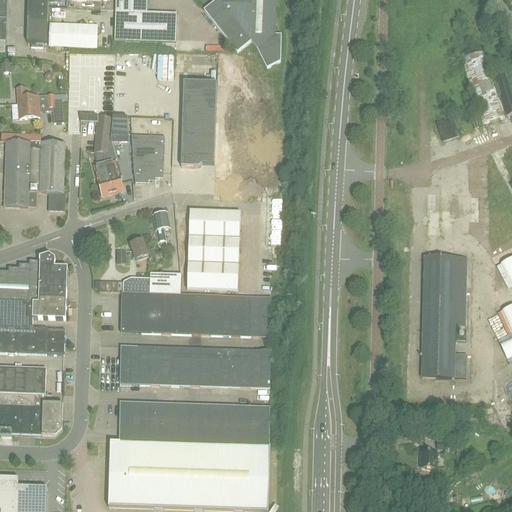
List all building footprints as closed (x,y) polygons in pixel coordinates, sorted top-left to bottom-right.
[(28,0),(27,44),(47,45),(48,0),(28,0)] [(67,0),(67,4),(85,5),(85,9),(101,10),(101,0),(110,1),(109,0),(67,0)] [(115,0),(115,14),(147,15),(147,14),(147,0),(115,0)] [(218,0),(219,0),(204,12),(237,54),(252,43),(257,50),(267,70),(281,63),(282,36),(276,36),(276,0),(218,0)] [(62,14),(61,6),(53,7),(54,15),(62,14)] [(177,15),(147,14),(147,15),(115,14),(114,42),(176,44),(177,15)] [(49,39),(61,38),(61,27),(49,27),(49,39)] [(504,119),(484,53),(459,60),(482,126),(504,119)] [(11,75),(10,65),(1,65),(2,75),(11,75)] [(47,74),(45,77),(46,80),(49,82),(52,81),(53,78),(53,75),(50,74),(47,74)] [(511,117),(511,98),(505,77),(495,81),(507,119),(511,117)] [(215,167),(218,86),(185,85),(182,169),(199,169),(202,166),(215,167)] [(26,89),(18,90),(19,106),(25,106),(25,110),(31,110),(31,108),(36,108),(36,106),(39,106),(39,105),(47,105),(46,97),(39,98),(27,99),(26,89)] [(25,106),(19,106),(20,120),(40,119),(40,112),(53,111),(54,125),(64,125),(63,104),(47,105),(39,105),(39,106),(36,106),(36,108),(31,108),(31,110),(25,110),(25,106)] [(113,121),(98,119),(95,154),(110,156),(113,121)] [(129,143),(128,120),(114,119),(112,142),(129,143)] [(459,138),(453,120),(437,125),(443,143),(459,138)] [(164,179),(165,138),(132,137),(136,185),(148,186),(148,183),(155,183),(155,179),(164,179)] [(6,159),(4,209),(28,210),(29,208),(36,209),(37,194),(40,194),(40,195),(49,195),(48,213),(65,213),(66,195),(64,195),(65,145),(33,144),(21,144),(7,143),(6,159)] [(236,155),(235,147),(216,148),(217,157),(236,155)] [(112,163),(105,165),(114,196),(124,193),(120,178),(122,177),(118,162),(112,163)] [(99,167),(95,168),(99,183),(103,199),(114,196),(105,165),(99,167)] [(218,201),(246,203),(247,187),(217,185),(217,194),(219,194),(218,201)] [(245,214),(190,212),(188,291),(242,293),(245,214)] [(153,218),(158,245),(166,243),(164,232),(171,230),(168,215),(153,218)] [(131,246),(136,262),(149,257),(143,242),(131,246)] [(126,252),(117,253),(117,261),(126,261),(126,252)] [(155,252),(149,255),(151,261),(158,259),(155,252)] [(0,355),(64,358),(65,337),(62,337),(62,332),(32,331),(33,321),(66,322),(67,278),(68,269),(64,269),(58,269),(55,269),(55,261),(49,256),(41,259),(40,259),(40,263),(30,263),(30,267),(19,266),(19,270),(9,270),(9,274),(0,273),(0,355)] [(425,259),(422,380),(454,380),(466,380),(467,357),(454,357),(454,344),(466,345),(467,334),(455,334),(455,328),(464,328),(466,260),(425,259)] [(151,276),(151,281),(150,296),(170,296),(171,276),(151,276)] [(131,295),(150,296),(151,281),(132,280),(131,295)] [(124,284),(100,284),(100,295),(102,295),(122,295),(124,295),(124,284)] [(150,296),(131,295),(124,295),(122,295),(122,335),(272,339),(273,299),(170,296),(150,296)] [(121,387),(271,391),(272,353),(121,349),(121,387)] [(0,368),(0,394),(46,396),(47,370),(0,368)] [(46,396),(0,394),(0,434),(1,435),(1,439),(12,439),(12,435),(19,435),(34,436),(42,436),(42,437),(54,437),(62,430),(62,427),(63,405),(43,404),(43,402),(45,402),(46,396)] [(270,449),(270,424),(271,409),(121,404),(120,444),(111,444),(109,509),(210,511),(269,511),(271,449),(270,449)] [(448,444),(437,443),(437,452),(448,452),(448,444)] [(436,470),(437,470),(437,453),(420,453),(420,470),(436,470)] [(436,470),(436,479),(444,479),(444,470),(437,470),(436,470)] [(46,511),(47,490),(17,489),(18,483),(0,482),(0,511),(46,511)]
